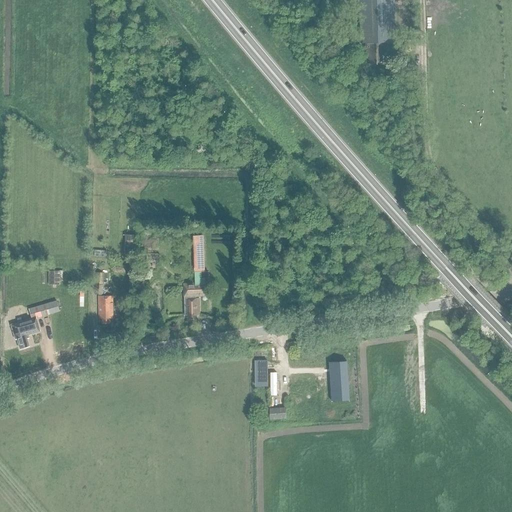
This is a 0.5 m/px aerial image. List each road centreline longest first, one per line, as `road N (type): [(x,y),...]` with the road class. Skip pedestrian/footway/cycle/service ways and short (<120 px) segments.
road 1 (tertiary): [(0,390),(137,351),(511,295)]
road 2 (trunk): [(511,336),(211,0)]
